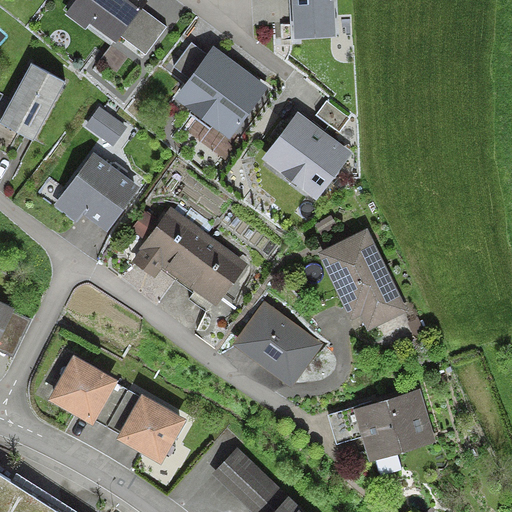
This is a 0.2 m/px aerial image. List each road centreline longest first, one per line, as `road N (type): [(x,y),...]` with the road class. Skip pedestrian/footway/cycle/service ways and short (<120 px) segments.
road 1 (residential): [(298,415),(72,257)]
road 2 (residential): [(163,511),(57,443),(0,421)]
road 3 (residential): [(72,257),(0,416)]
